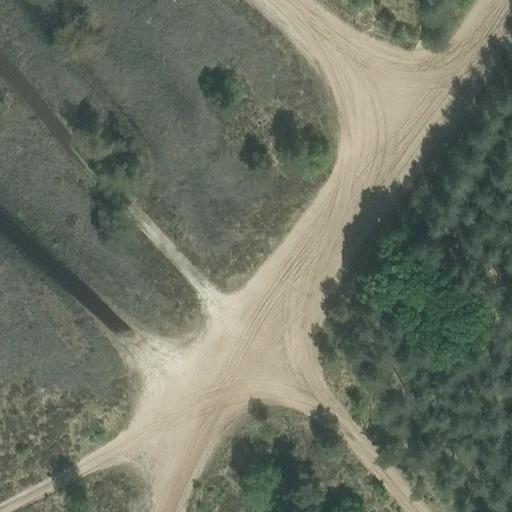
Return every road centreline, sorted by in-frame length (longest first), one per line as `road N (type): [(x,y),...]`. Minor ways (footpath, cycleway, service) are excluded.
road 1 (track): [(150,511),(189,406),(496,0)]
road 2 (track): [(423,511),(77,153),(0,58)]
